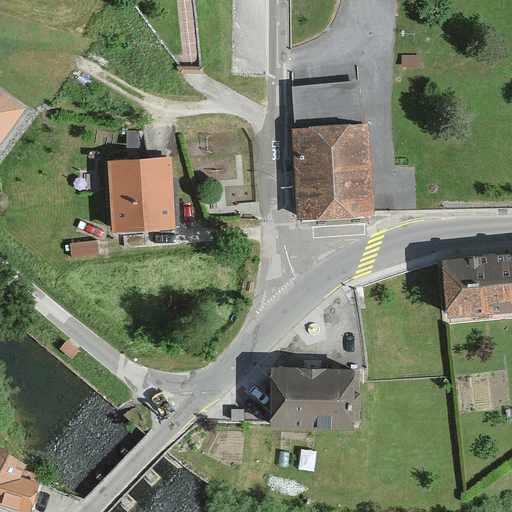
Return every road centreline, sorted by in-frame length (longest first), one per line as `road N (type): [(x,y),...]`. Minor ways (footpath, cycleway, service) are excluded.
road 1 (residential): [(297,300),(283,223),(280,0)]
road 2 (residential): [(188,412),(0,264)]
road 3 (tertiary): [(511,231),(405,243),(349,265),(297,300)]
road 4 (tertiary): [(297,300),(188,412)]
